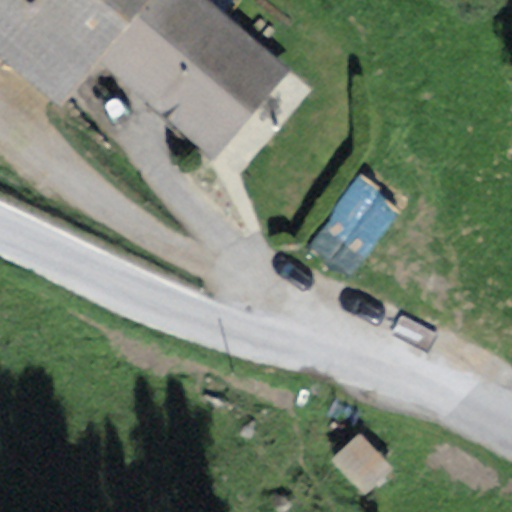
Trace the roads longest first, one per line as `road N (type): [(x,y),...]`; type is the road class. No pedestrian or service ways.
road 1 (tertiary): [(511,423),(279,347),(0,227)]
road 2 (track): [(279,347),(275,315),(238,284),(113,209),(0,116)]
